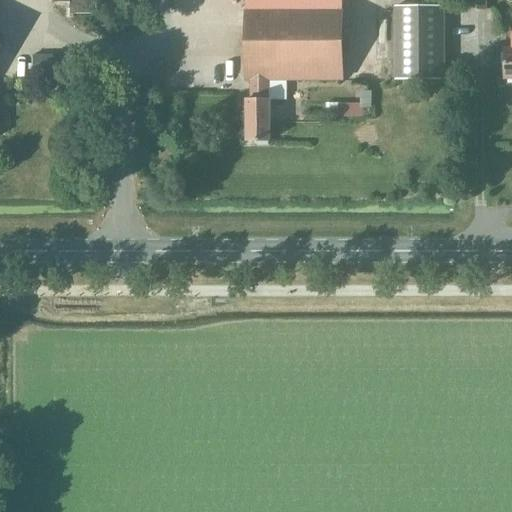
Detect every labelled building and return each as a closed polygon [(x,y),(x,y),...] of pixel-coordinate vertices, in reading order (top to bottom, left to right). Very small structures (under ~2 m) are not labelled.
[(342,0),(244,0),(245,80),(249,80),(249,100),(268,100),(268,80),(342,80),(342,0)] [(466,0),(466,9),(486,10),(485,0),(466,0)] [(443,80),(443,8),(394,8),(395,71),(395,80),(443,80)] [(66,82),(66,56),(30,56),(30,83),(66,82)] [(268,100),(249,100),(246,100),(246,141),(269,141),(269,100),(268,100)]
